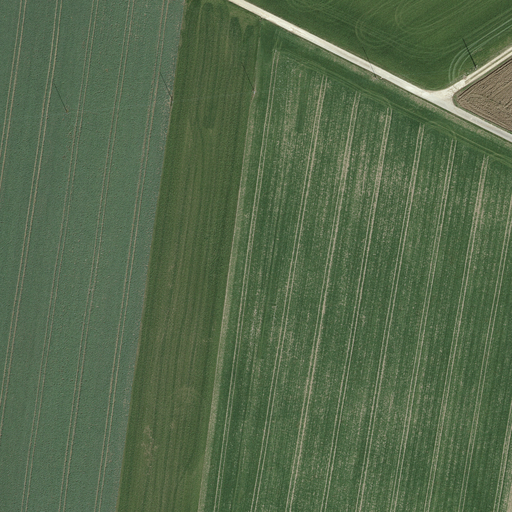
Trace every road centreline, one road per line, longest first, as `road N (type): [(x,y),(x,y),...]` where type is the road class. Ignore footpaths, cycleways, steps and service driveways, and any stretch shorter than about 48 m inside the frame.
road 1 (track): [(435,103),(230,0)]
road 2 (track): [(511,52),(435,103),(511,140)]
